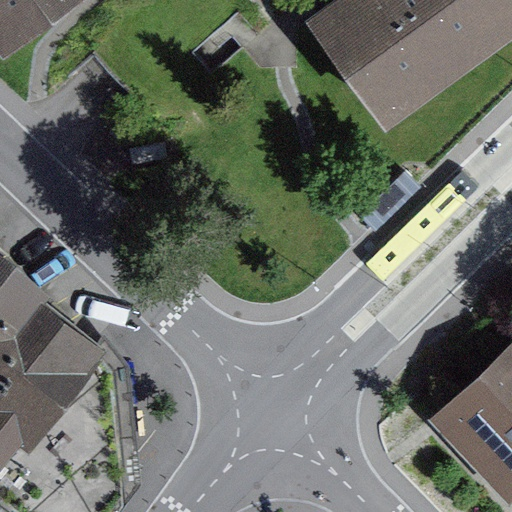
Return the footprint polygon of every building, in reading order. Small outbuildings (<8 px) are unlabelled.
[(0,0),(0,43),(5,50),(74,0),(0,0)] [(390,119),(511,30),(511,17),(500,0),(327,0),(312,12),(390,119)] [(511,0),(500,0),(511,17),(511,0)] [(0,249),(0,493),(24,511),(101,511),(116,491),(103,343),(0,249)] [(511,341),(430,415),(511,506),(511,505),(511,341)]
